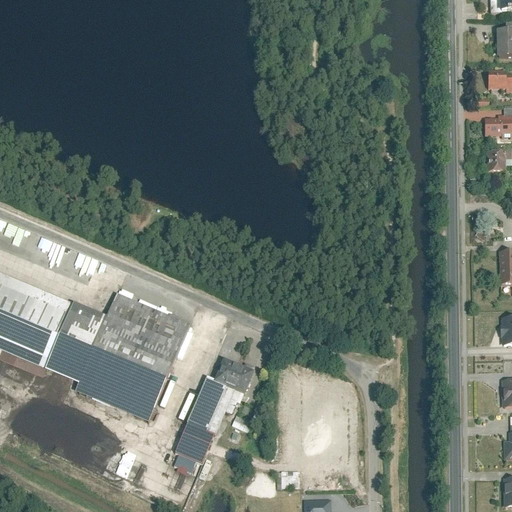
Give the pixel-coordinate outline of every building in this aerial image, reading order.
[(511,0),(494,0),(495,19),(506,19),(511,16),(511,0)] [(511,38),(498,39),(498,67),(511,67),(511,38)] [(488,96),(505,95),(505,98),(511,98),(511,79),(506,80),(506,77),(488,77),(488,96)] [(511,124),(485,124),(485,142),(510,142),(510,145),(511,144),(511,124)] [(487,158),(487,180),(505,180),(505,166),(511,166),(511,155),(503,155),(503,158),(487,158)] [(511,253),(498,253),(498,288),(511,288),(511,253)] [(110,317),(0,272),(0,354),(157,418),(194,326),(119,295),(110,317)] [(511,316),(503,316),(503,348),(511,347),(511,316)] [(257,374),(225,361),(216,383),(206,379),(174,457),(205,470),(236,393),(247,397),(257,374)] [(511,381),(501,381),(502,412),(511,411),(511,381)] [(237,418),(233,428),(251,436),(255,426),(237,418)] [(503,443),(503,462),(511,461),(511,433),(508,434),(508,443),(503,443)] [(296,491),(301,490),(300,474),(284,475),(284,481),(291,480),(292,486),(295,486),(296,491)] [(511,479),(503,480),(503,509),(511,509),(511,479)]
